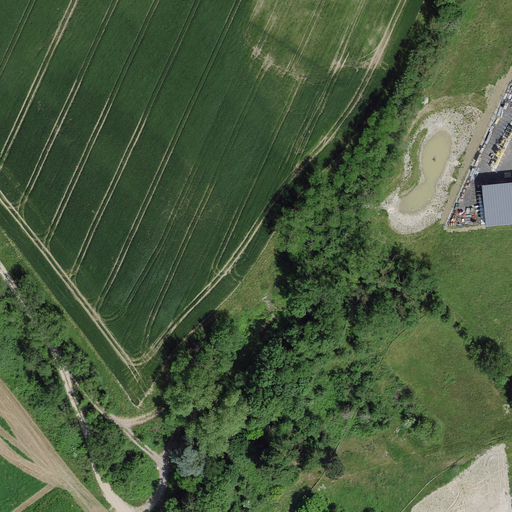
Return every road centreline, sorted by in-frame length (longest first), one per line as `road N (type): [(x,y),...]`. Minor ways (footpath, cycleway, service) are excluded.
road 1 (track): [(0,266),(111,417),(144,419),(221,381)]
road 2 (track): [(48,337),(107,491),(129,511)]
road 3 (track): [(206,398),(314,479)]
road 4 (track): [(155,511),(172,443),(206,398)]
